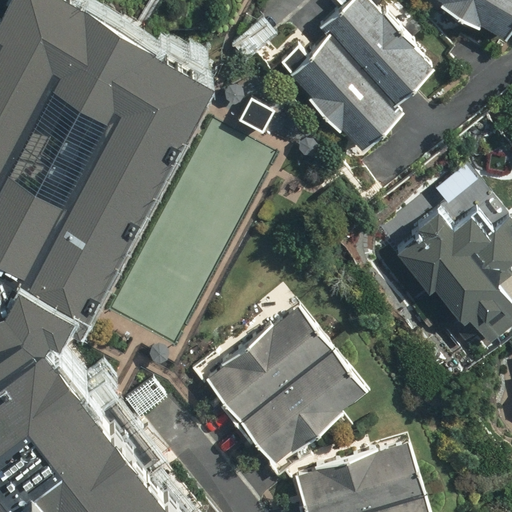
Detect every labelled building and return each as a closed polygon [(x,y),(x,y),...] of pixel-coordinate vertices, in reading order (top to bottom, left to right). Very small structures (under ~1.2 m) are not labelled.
[(182,511),(46,343),(196,61),(78,0),(16,0),(0,30),(0,511),(182,511)] [(436,59),(381,0),(343,0),(322,20),(332,31),(294,67),(363,142),(407,102),(398,93),(436,59)] [(511,27),(511,0),(459,0),(511,29),(511,27)] [(511,320),(511,291),(495,271),(511,257),(511,214),(510,212),(491,228),(473,206),(455,221),(439,201),(419,218),(424,224),(399,245),(430,283),(436,278),(468,315),(471,312),(492,337),(511,320)] [(368,385),(297,294),(205,366),(276,456),(368,385)] [(435,511),(412,435),(298,470),(310,511),(435,511)]
